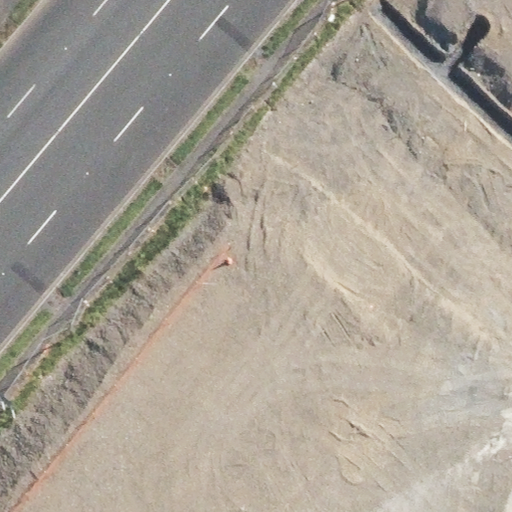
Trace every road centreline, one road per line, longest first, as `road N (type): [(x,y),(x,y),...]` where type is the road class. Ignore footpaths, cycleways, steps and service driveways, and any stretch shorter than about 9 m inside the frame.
road 1 (residential): [(511,245),(221,0)]
road 2 (secondary): [(150,0),(0,178)]
